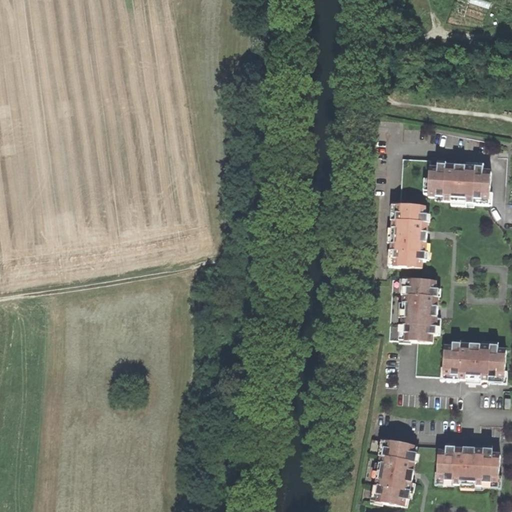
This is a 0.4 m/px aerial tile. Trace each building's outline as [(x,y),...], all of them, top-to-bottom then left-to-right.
[(403,160),(401,208),(426,209),(428,209),(429,199),(430,175),(431,169),(431,162),(403,160)] [(484,172),(438,170),(431,169),(430,175),(429,199),(444,200),(444,203),(451,203),(474,204),(474,201),(490,202),(491,173),(484,172)] [(393,268),(423,271),(423,263),(426,263),(426,255),(427,246),(428,240),(424,240),(425,232),(425,225),(429,225),(429,218),(426,217),(426,209),(401,208),(397,207),(396,223),(393,223),(393,230),(392,246),(391,253),(395,253),(393,268)] [(407,297),(408,282),(393,281),(390,342),(405,343),(405,328),(402,327),(404,297),(407,297)] [(437,283),(408,282),(407,297),(404,297),(402,327),(405,328),(405,343),(418,344),(434,344),(434,337),(437,337),(438,319),(438,314),(435,314),(436,306),(436,300),(439,301),(440,292),(437,292),(437,283)] [(416,377),(444,379),(444,377),(446,348),(446,345),(434,344),(418,344),(416,377)] [(490,379),(505,380),(506,374),(507,351),(500,350),(500,348),(492,347),(482,347),(468,346),(468,349),(462,349),(462,346),(454,345),(454,348),(446,348),(444,377),(460,378),(460,380),(467,381),(490,382),(490,379)] [(508,374),(506,374),(505,380),(490,379),(490,382),(467,381),(467,385),(490,387),(490,385),(508,386),(508,374)] [(405,509),(407,501),(409,502),(411,493),(413,485),(414,479),(411,478),(412,471),(413,464),(416,465),(417,462),(418,457),(415,456),(416,448),(373,440),(362,501),(405,509)] [(415,456),(418,457),(417,462),(439,463),(440,453),(440,450),(416,448),(415,456)] [(455,454),(448,453),(440,453),(439,463),(439,474),(438,482),(454,483),(453,486),(461,486),(484,487),(484,484),(499,485),(499,478),(501,456),(493,456),(462,454),(455,454)] [(453,487),(453,486),(454,483),(438,482),(439,474),(436,474),(435,487),(453,487)] [(502,478),(499,478),(499,485),(484,484),(484,487),(461,486),(461,490),(483,491),(484,489),(502,490),(502,478)]
